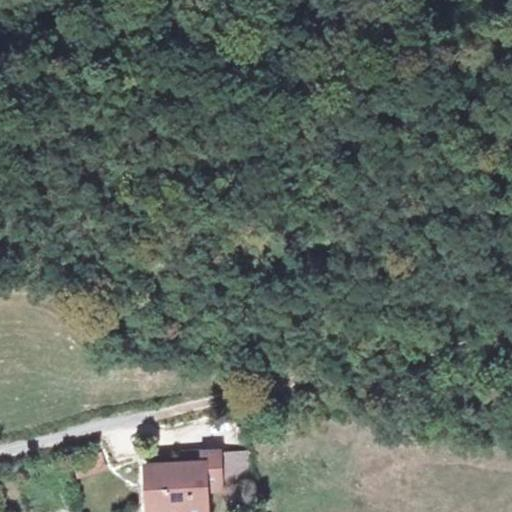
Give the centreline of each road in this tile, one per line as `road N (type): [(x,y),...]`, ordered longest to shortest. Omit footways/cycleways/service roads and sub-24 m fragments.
road 1 (track): [(0,452),(236,380),(470,390),(511,358)]
road 2 (track): [(116,26),(260,44),(333,29),(377,0)]
road 3 (track): [(125,0),(102,65),(0,104)]
